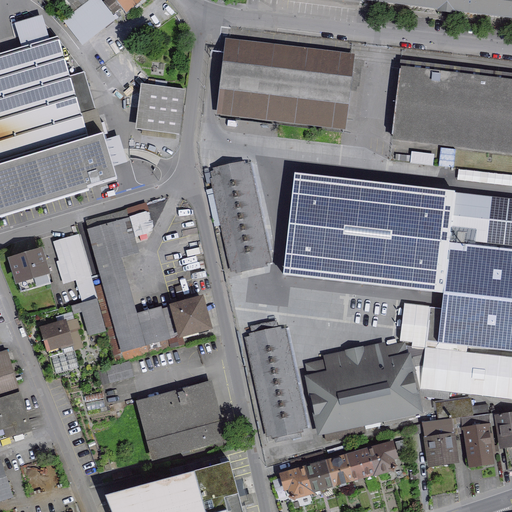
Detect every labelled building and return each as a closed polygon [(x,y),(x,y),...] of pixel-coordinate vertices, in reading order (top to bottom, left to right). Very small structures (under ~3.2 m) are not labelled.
[(48,0),(83,45),(115,21),(99,0),(48,0)] [(113,0),(126,15),(145,0),(113,0)] [(511,0),(369,0),(439,9),(439,11),(453,12),(453,10),(511,17),(511,0)] [(59,40),(0,57),(0,222),(152,177),(146,157),(123,164),(114,133),(104,136),(85,74),(70,78),(59,40)] [(221,105),(344,119),(350,64),(228,50),(221,105)] [(511,83),(399,70),(392,136),(511,150),(511,83)] [(184,89),(147,85),(141,130),(179,135),(184,89)] [(433,156),(412,153),(411,163),(432,166),(433,156)] [(229,167),(216,170),(238,271),(251,268),(265,265),(243,164),(229,167)] [(511,175),(460,170),(459,179),(511,184),(511,175)] [(511,201),(456,195),(450,241),(511,248),(511,201)] [(88,233),(112,318),(136,311),(122,261),(139,256),(129,222),(88,233)] [(511,252),(449,246),(438,345),(511,352),(511,252)] [(42,252),(9,263),(17,288),(50,278),(42,252)] [(203,299),(160,311),(169,344),(212,332),(203,299)] [(97,303),(72,309),(74,315),(81,314),(87,339),(106,335),(97,303)] [(123,357),(169,344),(160,311),(137,317),(136,311),(112,318),(123,357)] [(277,321),(250,327),(275,442),(302,436),(277,321)] [(67,323),(40,330),(46,354),(73,347),(67,323)] [(307,378),(319,436),(424,414),(411,352),(389,357),(386,343),(324,356),(327,373),(307,378)] [(511,399),(511,356),(425,347),(420,388),(511,399)] [(8,353),(0,355),(0,440),(30,432),(8,353)] [(99,367),(102,383),(134,376),(131,361),(99,367)] [(212,385),(136,405),(151,461),(227,441),(212,385)] [(511,413),(496,415),(500,449),(505,448),(511,447),(511,413)] [(489,425),(463,430),(469,468),(483,466),(495,464),(489,425)] [(425,439),(429,468),(455,464),(459,464),(455,435),(425,439)] [(395,440),(368,448),(376,476),(396,470),(393,461),(400,459),(395,440)] [(354,483),(376,476),(368,448),(346,454),(354,483)] [(331,489),(354,483),(346,454),(323,461),(331,489)] [(0,501),(13,497),(1,460),(0,460),(0,501)] [(309,495),(331,489),(323,461),(301,467),(309,495)] [(240,511),(229,462),(104,495),(110,511),(240,511)] [(286,502),(309,495),(301,467),(278,473),(286,502)]
